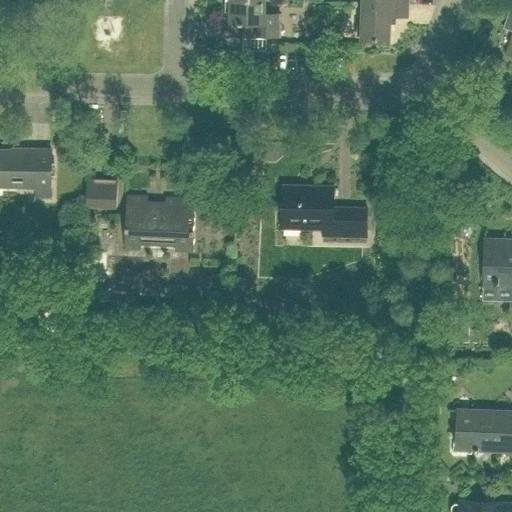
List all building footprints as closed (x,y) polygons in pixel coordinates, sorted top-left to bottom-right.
[(264,0),(229,0),(229,25),(255,25),(255,38),(281,38),(281,25),(273,25),(273,13),(265,13),(264,0)] [(408,5),(361,4),(360,40),(389,41),(390,16),(407,17),(408,5)] [(511,57),(511,9),(509,8),(502,28),(511,30),(511,33),(505,55),(511,57)] [(320,37),(320,45),(338,45),(338,37),(320,37)] [(49,198),(50,149),(23,149),(23,151),(0,150),(0,180),(9,181),(9,187),(35,187),(35,198),(49,198)] [(117,207),(118,181),(87,179),(86,205),(117,207)] [(368,208),(352,208),(334,208),(335,187),(283,186),(283,225),(323,226),(323,236),(368,236),(368,208)] [(193,251),(196,199),(165,198),(165,203),(148,202),(148,197),(127,196),(124,247),(140,248),(141,243),(176,245),(175,250),(193,251)] [(511,245),(504,245),(505,233),(484,232),(482,283),(493,283),(493,285),(497,286),(497,280),(511,279),(511,245)] [(511,412),(457,411),(456,435),(453,435),(453,453),(472,454),(472,450),(511,451),(511,412)] [(511,511),(511,503),(459,502),(458,505),(454,505),(451,507),(450,511),(511,511)]
